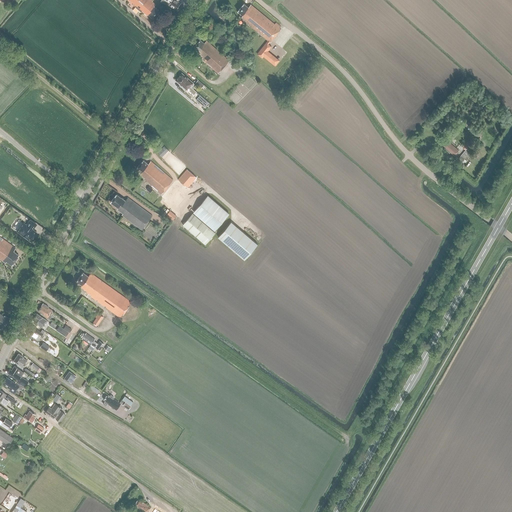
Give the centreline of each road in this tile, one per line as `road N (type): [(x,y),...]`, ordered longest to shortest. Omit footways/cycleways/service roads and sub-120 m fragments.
road 1 (trunk): [(336,511),(511,204)]
road 2 (unclassified): [(511,239),(420,166),(352,81),(258,0)]
road 3 (secondary): [(82,198),(198,0)]
road 4 (secondary): [(0,364),(82,198)]
